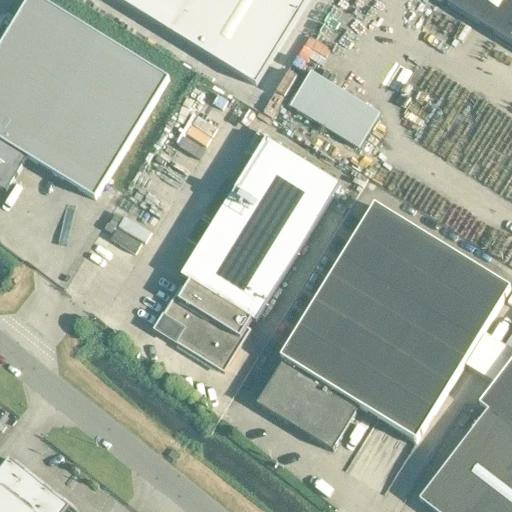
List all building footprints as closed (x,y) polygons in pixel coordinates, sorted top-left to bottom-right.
[(0,190),(7,195),(28,160),(96,202),(170,82),(36,0),(30,0),(0,50),(0,190)] [(113,0),(256,88),(310,0),(113,0)] [(511,0),(445,0),(443,4),(511,45),(511,0)] [(294,111),(365,151),(386,114),(315,74),(294,111)] [(252,322),(256,325),(341,187),(267,141),(182,279),(190,284),(185,292),(182,289),(162,320),(164,322),(158,332),(176,343),(174,345),(225,376),(251,333),(247,330),(252,322)] [(308,432),(305,436),(333,454),(360,410),(417,445),(511,292),(375,209),(281,362),(285,364),(257,407),(293,429),(295,424),(308,432)] [(116,215),(110,225),(116,229),(117,230),(123,220),(116,215)] [(109,225),(105,231),(112,235),(116,229),(110,225),(109,225)] [(511,363),(479,406),(488,413),(511,430),(511,363)] [(511,511),(511,430),(488,413),(420,502),(432,511),(511,511)] [(0,511),(72,511),(60,502),(56,507),(48,500),(52,495),(28,476),(11,462),(10,462),(7,466),(0,474),(0,511)]
